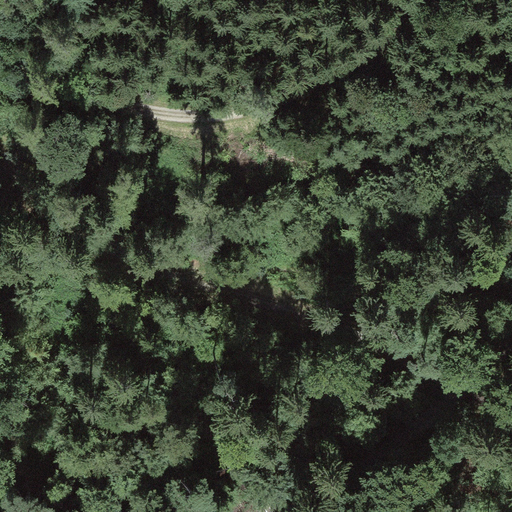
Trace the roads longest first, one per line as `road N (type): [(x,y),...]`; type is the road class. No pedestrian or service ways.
road 1 (track): [(0,102),(455,393)]
road 2 (track): [(0,88),(188,119),(270,108),(339,79),(432,0)]
road 3 (track): [(455,393),(290,511)]
